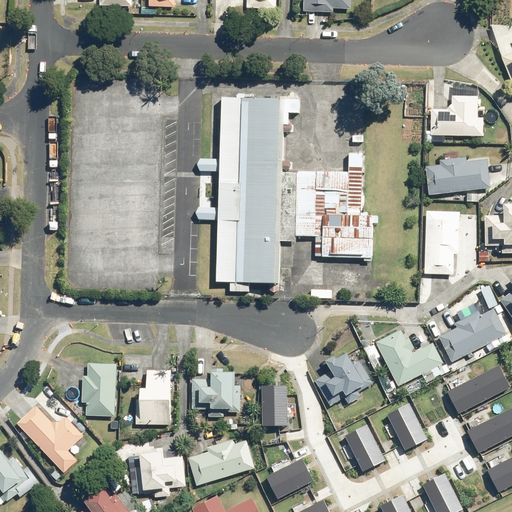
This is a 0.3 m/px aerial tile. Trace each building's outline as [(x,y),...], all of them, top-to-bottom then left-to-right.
[(278,10),(278,0),(248,0),(248,9),(278,10)] [(305,0),(305,12),(335,13),(335,9),(352,10),(352,0),(305,0)] [(511,53),(503,57),(511,79),(511,53)] [(289,82),(224,81),(221,271),(286,272),(289,82)] [(432,109),(432,135),(485,136),(485,117),(479,117),(480,96),(454,95),(453,103),(448,109),(432,109)] [(427,166),(430,195),(492,188),(489,159),(468,161),(468,156),(441,160),(442,164),(427,166)] [(375,164),(298,163),(297,224),(318,224),(318,245),(373,247),(375,164)] [(481,193),(467,192),(466,202),(480,202),(481,193)] [(486,215),(486,246),(503,246),(503,253),(511,252),(511,202),(506,203),(506,215),(486,215)] [(462,211),(428,210),(426,274),(455,274),(456,254),(460,254),(462,211)] [(491,251),(481,250),(479,261),(490,262),(491,251)] [(440,338),(454,362),(509,333),(495,308),(440,338)] [(388,365),(399,386),(444,363),(434,343),(414,353),(403,330),(378,343),(389,365),(388,365)] [(319,378),(334,405),(372,383),(357,357),(319,378)] [(500,364),(449,390),(460,411),(510,385),(500,364)] [(88,414),(115,415),(117,366),(90,365),(88,414)] [(151,422),(170,422),(170,373),(150,373),(150,389),(144,388),(144,420),(151,420),(151,422)] [(214,373),(214,382),(199,382),(199,407),(235,407),(235,383),(235,373),(214,373)] [(264,384),(265,424),(289,424),(289,415),(297,415),(297,401),(289,401),(288,383),(264,384)] [(388,413),(406,449),(429,437),(412,402),(388,413)] [(38,407),(33,412),(33,411),(20,423),(64,471),(77,460),(68,450),(84,435),(67,418),(56,427),(38,407)] [(511,407),(470,430),(480,450),(511,433),(511,407)] [(347,434),(364,469),(387,458),(370,422),(347,434)] [(192,461),(201,485),(255,466),(246,442),(192,461)] [(1,452),(0,452),(0,500),(28,479),(9,454),(5,457),(1,452)] [(140,460),(143,489),(186,485),(184,456),(164,458),(163,453),(143,455),(143,459),(140,460)] [(304,456),(269,475),(281,497),(316,479),(304,456)] [(511,457),(491,469),(502,489),(511,483),(511,457)] [(425,484),(438,511),(458,511),(466,508),(448,473),(425,484)] [(382,504),(385,511),(414,511),(405,493),(382,504)] [(84,511),(120,511),(107,494),(84,511)] [(260,511),(253,498),(227,511),(219,496),(194,509),(195,511),(260,511)] [(331,511),(325,499),(299,511),(331,511)]
